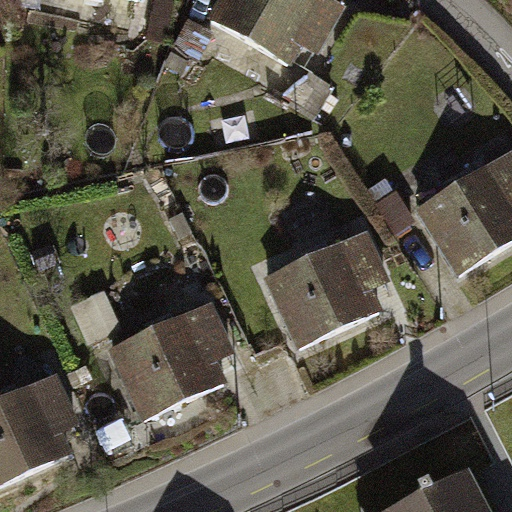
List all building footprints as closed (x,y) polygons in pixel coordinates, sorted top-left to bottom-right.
[(350,7),(337,0),(222,0),(211,21),(296,69),(307,49),(322,58),(350,7)] [(511,156),(419,213),(460,281),(511,249),(511,156)] [(267,280),(301,353),(387,313),(377,291),(394,284),(370,233),(267,280)] [(112,352),(146,424),(232,385),(221,363),(238,355),(215,305),(112,352)] [(0,403),(0,489),(76,456),(66,435),(83,427),(61,377),(0,403)] [(511,511),(511,487),(486,417),(391,452),(413,511),(511,511)]
